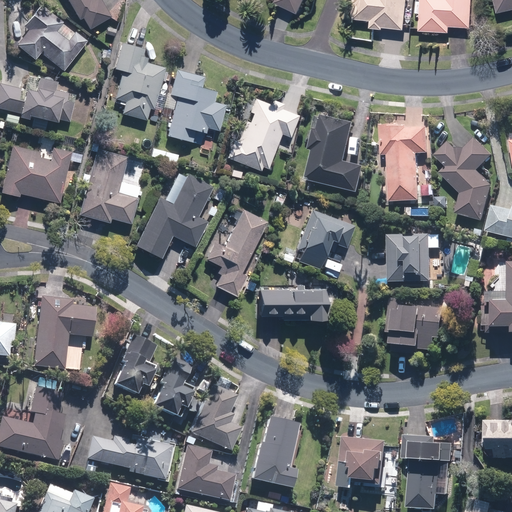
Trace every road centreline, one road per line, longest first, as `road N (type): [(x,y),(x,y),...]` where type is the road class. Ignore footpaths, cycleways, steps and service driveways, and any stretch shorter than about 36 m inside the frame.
road 1 (residential): [(511,375),(355,395),(300,382),(81,258)]
road 2 (residential): [(511,71),(450,83),(327,68),(251,48),(171,0)]
